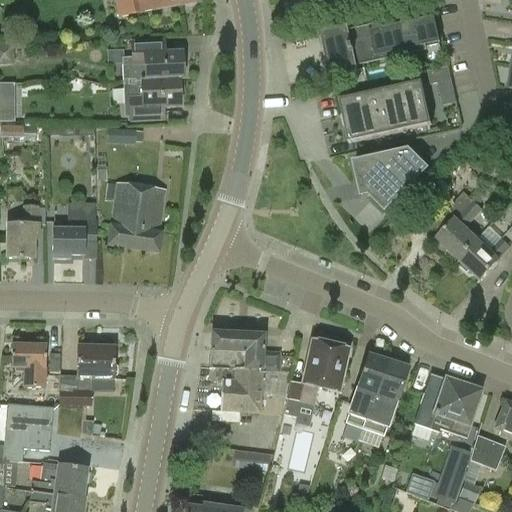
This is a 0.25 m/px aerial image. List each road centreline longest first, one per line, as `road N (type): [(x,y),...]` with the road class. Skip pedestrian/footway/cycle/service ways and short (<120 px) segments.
road 1 (residential): [(511,376),(215,241)]
road 2 (tertiary): [(215,241),(247,134),(243,0)]
road 3 (tertiary): [(147,511),(176,323)]
road 4 (residential): [(176,323),(108,303),(0,299)]
